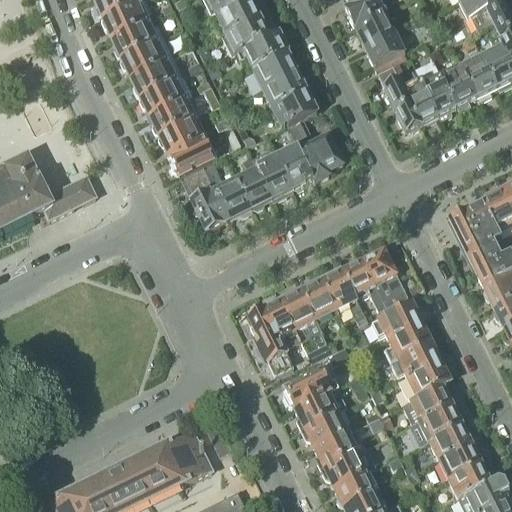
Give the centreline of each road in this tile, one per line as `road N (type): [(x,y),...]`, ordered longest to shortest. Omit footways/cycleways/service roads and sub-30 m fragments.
road 1 (residential): [(511,431),(397,198)]
road 2 (residential): [(0,481),(222,373)]
road 3 (residential): [(50,0),(150,221)]
road 4 (residential): [(186,301),(397,198)]
road 5 (residential): [(397,198),(298,0)]
road 6 (residential): [(150,221),(0,296)]
road 7 (residential): [(222,373),(291,511)]
road 8 (residential): [(397,198),(511,140)]
